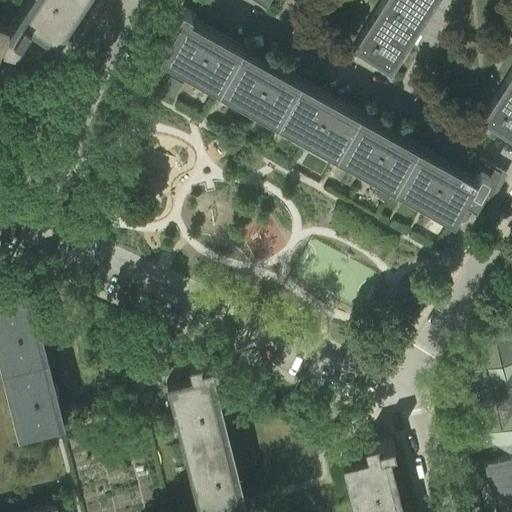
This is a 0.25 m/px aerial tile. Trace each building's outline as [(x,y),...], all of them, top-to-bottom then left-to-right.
[(7,26),(1,45),(13,49),(25,31),(23,30),(28,23),(55,40),(81,0),(31,0),(26,10),(20,6),(7,26)] [(426,12),(408,0),(381,0),(353,44),(389,68),(426,12)] [(408,0),(426,12),(433,0),(408,0)] [(461,222),(473,201),(479,205),(483,202),(485,200),(488,197),(490,195),(492,190),(495,186),(496,183),(497,179),(498,176),(498,173),(499,170),(483,162),(480,164),(477,167),(478,168),(479,169),(476,176),(474,175),(471,180),(186,21),(191,12),(181,6),(176,16),(178,18),(159,53),(452,218),(452,217),(461,222)] [(511,69),(482,116),(511,135),(511,69)] [(172,99),(177,89),(167,83),(162,93),(172,99)] [(35,276),(28,278),(28,275),(19,278),(7,281),(0,282),(0,360),(17,429),(63,418),(62,416),(57,418),(25,290),(31,289),(30,286),(37,285),(35,276)] [(511,328),(489,315),(458,367),(474,377),(465,393),(478,446),(511,437),(511,328)] [(215,356),(209,357),(208,355),(157,368),(160,380),(166,379),(198,508),(244,497),(244,495),(238,497),(206,369),(212,368),(211,365),(217,364),(215,356)] [(391,437),(385,439),(384,437),(363,442),(333,450),(335,461),(341,460),(354,511),(396,511),(382,452),(388,450),(387,447),(393,446),(391,437)] [(511,511),(511,453),(482,462),(496,511),(511,511)] [(474,485),(484,483),(478,459),(468,462),(474,485)] [(57,511),(55,501),(8,511),(57,511)]
